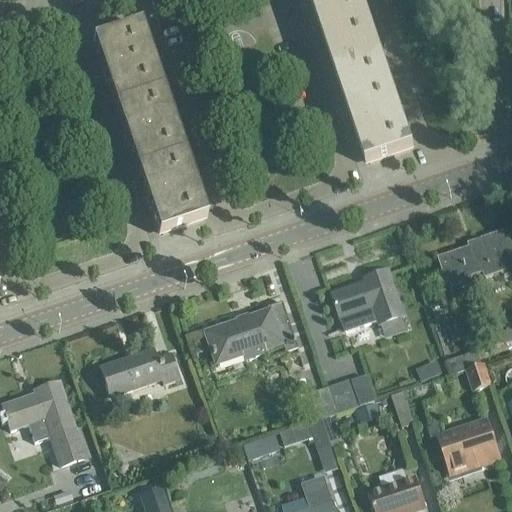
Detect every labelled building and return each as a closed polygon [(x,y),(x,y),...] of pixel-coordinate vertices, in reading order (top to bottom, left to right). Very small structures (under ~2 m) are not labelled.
[(361,141),(370,167),(409,153),(357,0),(311,0),(309,1),(314,14),(317,13),(334,63),(331,64),(335,77),(339,76),(357,129),(353,131),(357,142),(361,141)] [(153,211),(162,237),(201,224),(135,30),(95,43),(104,70),(100,71),(105,84),(109,83),(126,134),(123,135),(127,147),(131,147),(149,200),(145,201),(149,213),(153,211)] [(450,98),(455,111),(469,106),(465,93),(450,98)] [(511,271),(511,249),(506,233),(479,242),(480,246),(436,261),(442,278),(445,277),(450,292),(468,285),(467,281),(482,275),(484,281),(511,271)] [(339,323),(342,323),(345,333),(378,322),(380,328),(403,320),(388,274),(364,282),(366,288),(356,292),(355,290),(331,298),(339,323)] [(297,352),(295,348),(282,307),(267,312),(268,316),(204,338),(214,367),(240,358),(243,366),(264,358),(262,353),(280,347),(283,356),(297,352)] [(376,326),(352,332),(355,345),(380,339),(376,326)] [(511,332),(490,337),(493,349),(511,345),(511,332)] [(481,368),(476,354),(446,364),(451,378),(466,373),(473,395),(491,388),(484,367),(481,368)] [(163,389),(178,384),(169,359),(154,364),(151,356),(99,374),(108,401),(161,383),(163,389)] [(419,370),(426,384),(449,373),(443,359),(419,370)] [(367,378),(328,390),(337,417),(375,405),(367,378)] [(34,449),(47,444),(50,443),(60,472),(83,464),(58,388),(34,396),(36,400),(1,412),(10,437),(28,431),(34,449)] [(310,396),(319,423),(321,422),(337,417),(328,390),(310,396)] [(402,395),(391,399),(402,431),(413,426),(402,395)] [(323,424),(331,448),(344,444),(336,419),(323,424)] [(321,422),(319,423),(309,426),(317,453),(330,449),(321,422)] [(478,453),(494,447),(486,422),(443,436),(440,427),(427,432),(430,442),(438,439),(452,479),(482,469),(478,453)] [(72,476),(77,493),(108,484),(103,467),(72,476)] [(379,480),(382,491),(368,496),(373,511),(426,511),(416,480),(399,486),(395,475),(379,480)] [(139,500),(142,511),(167,511),(160,492),(139,500)] [(282,510),(283,511),(335,511),(334,506),(313,511),(309,511),(306,502),(282,510)]
